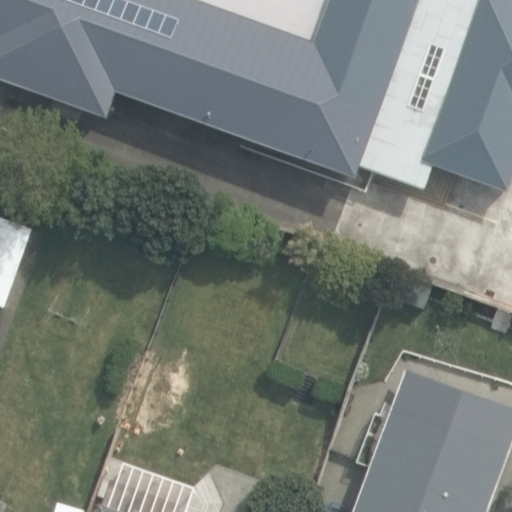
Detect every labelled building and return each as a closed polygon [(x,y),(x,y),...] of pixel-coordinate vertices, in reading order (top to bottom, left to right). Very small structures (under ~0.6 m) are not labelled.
[(511,0),(0,0),(0,81),(112,121),(120,98),(360,182),(364,169),(431,193),(438,172),(511,197),(511,0)] [(0,305),(7,307),(35,230),(0,216),(0,305)] [(360,511),(492,511),(511,457),(511,443),(400,403),(360,511)] [(49,511),(80,511),(83,504),(55,495),(49,511)] [(92,511),(146,511),(99,495),(92,511)]
